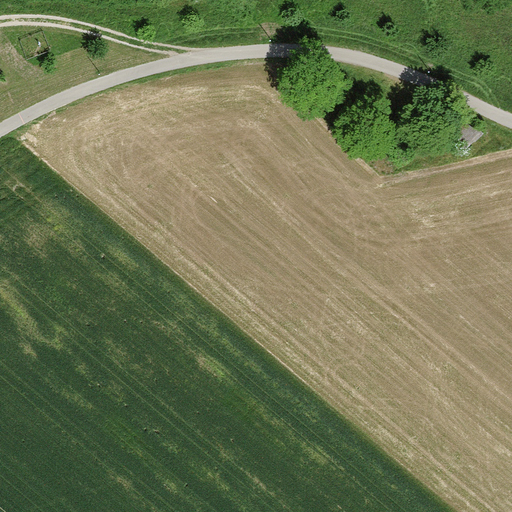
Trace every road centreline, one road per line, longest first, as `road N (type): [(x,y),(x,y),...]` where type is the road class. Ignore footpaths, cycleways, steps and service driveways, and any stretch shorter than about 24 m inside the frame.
road 1 (track): [(0,129),(142,69),(304,49),(403,71),(511,122)]
road 2 (track): [(0,21),(63,21),(200,57)]
